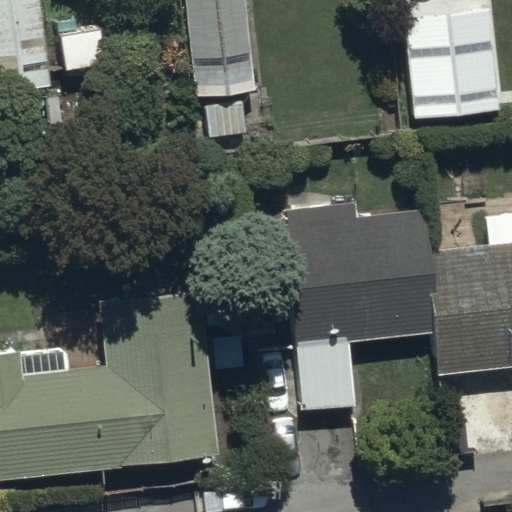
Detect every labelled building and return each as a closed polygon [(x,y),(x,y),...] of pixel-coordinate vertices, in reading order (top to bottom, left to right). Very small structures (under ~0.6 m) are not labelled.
[(36,0),(0,0),(0,80),(45,75),(36,0)] [(241,0),(180,0),(192,91),(200,90),(204,127),(242,123),(238,82),(250,81),(241,0)] [(481,0),(480,0),(399,8),(408,104),(491,96),(481,0)] [(93,82),(40,88),(41,107),(11,111),(16,150),(100,139),(93,82)] [(350,192),(277,199),(295,401),(351,395),(344,328),(427,320),(431,364),(511,356),(511,203),(480,206),(483,235),(425,240),(421,197),(351,204),(350,192)] [(0,466),(211,438),(193,277),(90,289),(97,352),(64,356),(62,337),(15,343),(14,337),(0,338),(0,466)]
